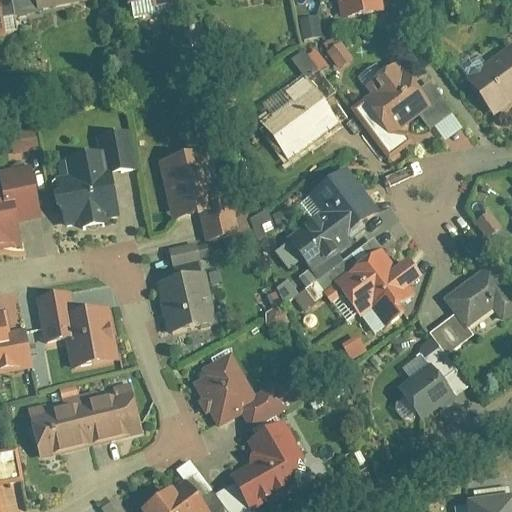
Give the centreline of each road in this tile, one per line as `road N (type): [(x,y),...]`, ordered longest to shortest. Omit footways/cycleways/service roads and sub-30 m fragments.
road 1 (residential): [(61,511),(182,433),(151,359),(133,278),(118,258),(0,279)]
road 2 (residential): [(376,511),(511,411)]
road 3 (residential): [(444,172),(458,192),(452,215),(443,223),(418,222),(405,190),(432,169)]
